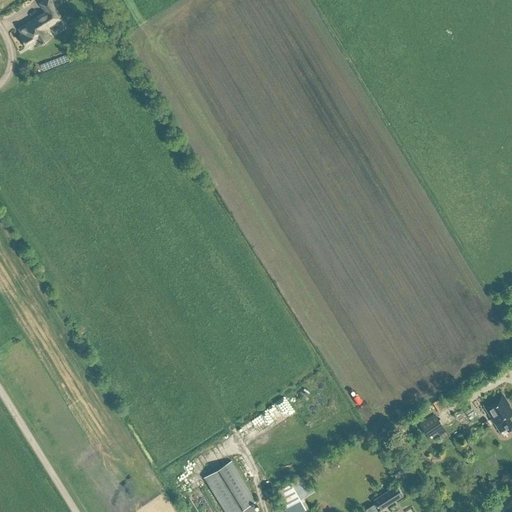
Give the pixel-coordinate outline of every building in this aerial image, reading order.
[(35,40),(37,44),(48,38),(42,28),(60,17),(49,0),(43,0),(39,3),(42,7),(43,6),(46,12),(21,28),(24,32),(20,35),(23,41),(27,39),(29,44),(35,40)] [(458,403),(466,398),(462,392),(455,397),(458,403)] [(511,426),(511,422),(508,416),(511,413),(511,409),(502,393),(483,405),(499,431),(505,428),(507,430),(511,426)] [(431,442),(446,431),(433,413),(418,424),(431,442)] [(256,511),(251,503),(256,500),(231,459),(203,476),(224,511),(256,511)] [(185,474),(189,480),(198,472),(195,467),(185,474)] [(281,488),(275,491),(286,511),(299,511),(308,507),(302,498),(314,491),(305,474),(281,488)] [(199,486),(201,495),(209,493),(208,484),(199,486)] [(396,484),(374,499),(376,503),(375,503),(380,510),(402,496),(403,495),(396,484)]
